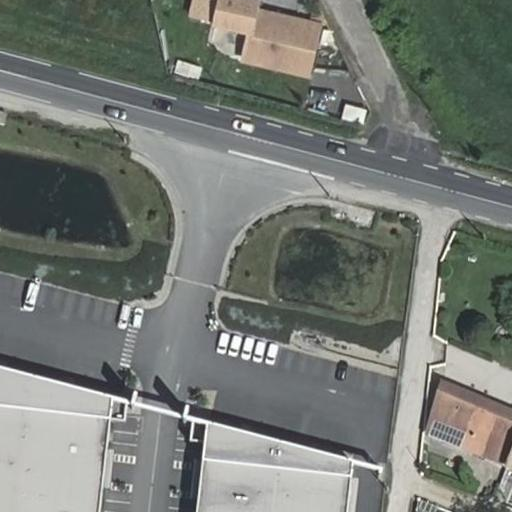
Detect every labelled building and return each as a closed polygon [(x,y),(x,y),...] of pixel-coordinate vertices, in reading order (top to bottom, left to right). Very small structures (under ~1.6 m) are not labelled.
[(187,0),(184,17),(250,31),(256,0),(187,0)] [(245,52),(263,59),(276,17),(256,12),(250,31),(245,52)] [(276,17),(263,59),(263,63),(307,75),(322,25),(277,13),(276,17)] [(176,59),(172,73),(196,80),(200,67),(176,59)] [(343,104),(340,120),(362,124),(364,108),(343,104)] [(128,271),(137,229),(86,218),(77,261),(128,271)] [(111,511),(126,405),(0,371),(0,511),(111,511)] [(511,470),(511,414),(446,387),(427,434),(511,470)] [(364,511),(372,460),(225,441),(215,511),(364,511)]
